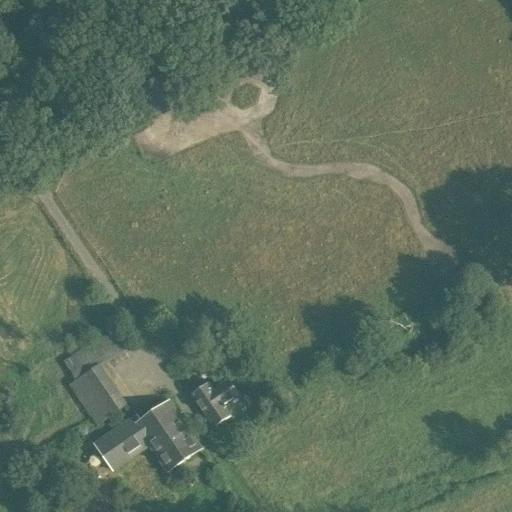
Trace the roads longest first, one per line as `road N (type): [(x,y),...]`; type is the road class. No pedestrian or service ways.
road 1 (unclassified): [(0,125),(259,511)]
road 2 (track): [(511,446),(364,511)]
